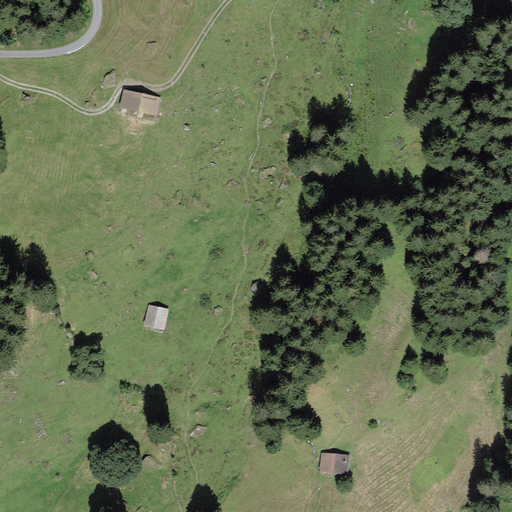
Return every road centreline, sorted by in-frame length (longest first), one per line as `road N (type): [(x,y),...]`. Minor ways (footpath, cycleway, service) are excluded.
road 1 (track): [(0,76),(85,111),(101,109),(122,84),(163,86),(175,78),(227,0)]
road 2 (residential): [(0,52),(77,44),(95,24),(97,0)]
